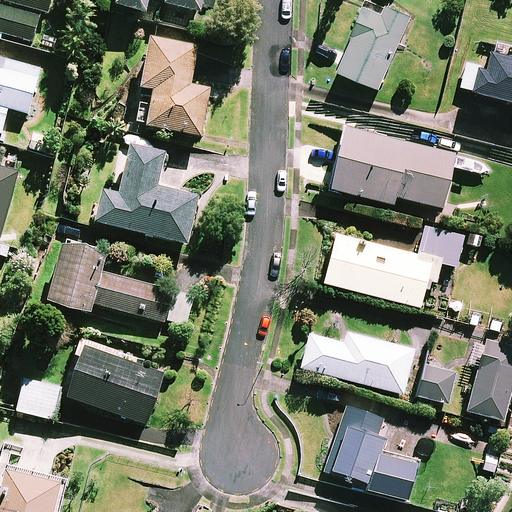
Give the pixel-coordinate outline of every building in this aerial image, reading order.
[(49,0),(0,0),(46,12),(49,0)] [(114,0),(113,6),(145,14),(148,0),(164,0),(164,5),(200,13),(203,0),(114,0)] [(382,12),(366,5),(338,71),(380,88),(411,16),(385,5),(382,12)] [(39,18),(0,6),(0,33),(32,43),(39,18)] [(27,114),(39,70),(0,59),(0,37),(0,36),(0,134),(1,135),(8,109),(27,114)] [(196,47),(148,39),(140,90),(153,91),(147,129),(201,137),(208,89),(190,86),(196,47)] [(511,49),(491,45),(485,70),(466,65),(459,92),(511,105),(511,49)] [(455,155),(345,128),(330,191),(393,206),(395,198),(442,209),(455,155)] [(49,138),(33,134),(30,151),(46,154),(49,138)] [(164,156),(130,148),(118,196),(102,193),(95,223),(186,245),(198,198),(156,188),(164,156)] [(0,238),(1,238),(18,173),(0,168),(0,238)] [(464,237),(424,227),(417,256),(335,236),(323,285),(420,309),(427,282),(436,285),(441,264),(456,268),(464,237)] [(106,253),(63,241),(46,303),(90,314),(92,304),(185,329),(193,297),(100,273),(106,253)] [(413,351),(344,333),(341,344),(308,335),(300,369),(402,395),(413,351)] [(511,383),(511,348),(484,342),(467,412),(503,421),(511,383)] [(163,374),(83,347),(65,398),(146,425),(163,374)] [(454,374),(425,367),(418,398),(447,404),(454,374)] [(61,389),(22,379),(15,411),(53,420),(61,389)] [(415,466),(379,456),(384,440),(377,438),(382,419),(341,408),(324,472),(366,484),(364,491),(405,502),(415,466)] [(52,511),(59,484),(3,471),(0,484),(0,511),(52,511)] [(484,511),(485,509),(461,502),(458,511),(484,511)]
